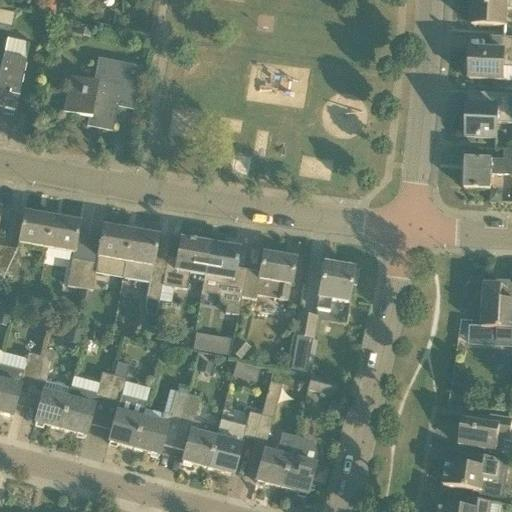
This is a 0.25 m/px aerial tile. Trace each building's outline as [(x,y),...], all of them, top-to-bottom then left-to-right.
[(511,0),(472,0),(472,26),(506,27),(506,10),(511,9),(511,0)] [(511,38),(490,38),(489,50),(471,50),(469,80),(504,82),(504,68),(511,68),(511,38)] [(24,62),(28,44),(7,39),(3,58),(2,57),(0,66),(0,65),(0,109),(15,113),(26,62),(24,62)] [(137,93),(141,68),(98,60),(94,83),(69,78),(62,114),(99,121),(97,130),(112,133),(121,90),(137,93)] [(511,124),(511,111),(511,96),(489,95),(489,108),(468,107),(466,139),(496,140),(497,124),(511,124)] [(511,176),(511,151),(504,151),(504,161),(465,159),(464,189),(490,191),(491,176),(511,176)] [(46,250),(52,218),(24,213),(18,245),(46,250)] [(72,255),(78,223),(52,218),(46,250),(72,255)] [(122,280),(130,232),(102,227),(96,265),(85,263),(80,290),(92,292),(95,275),(122,280)] [(165,261),(153,259),(157,237),(130,232),(122,280),(149,284),(145,308),(146,316),(155,317),(161,287),(162,287),(166,265),(167,259),(166,258),(165,261)] [(166,265),(162,287),(173,290),(185,292),(188,274),(205,277),(210,246),(194,243),(194,242),(189,241),(188,242),(181,241),(181,240),(180,240),(176,267),(166,265)] [(237,250),(210,246),(205,277),(221,280),(218,296),(218,297),(219,300),(220,304),(223,306),(226,307),(225,315),(237,317),(240,301),(241,301),(241,299),(245,278),(244,278),(234,276),(238,250),(237,249),(237,250)] [(12,278),(17,251),(5,249),(1,276),(12,278)] [(287,303),(294,260),(262,255),(259,274),(245,271),(244,278),(245,278),(241,299),(255,301),(255,297),(287,303)] [(80,290),(85,263),(71,261),(67,288),(80,290)] [(323,265),(317,299),(318,300),(316,311),(329,313),(331,301),(347,304),(350,287),(355,287),(358,273),(353,272),(353,270),(323,265)] [(511,282),(510,282),(510,292),(501,291),(502,286),(484,285),(482,330),(497,330),(497,343),(511,343),(511,282)] [(80,291),(78,304),(90,306),(92,293),(80,291)] [(0,313),(0,324),(8,326),(10,316),(0,313)] [(311,339),(315,318),(299,316),(295,337),(311,339)] [(85,330),(68,325),(64,341),(81,345),(85,330)] [(102,333),(89,331),(87,340),(100,343),(102,333)] [(240,340),(230,351),(240,360),(250,349),(240,340)] [(218,341),(216,358),(227,359),(229,343),(218,341)] [(69,390),(45,384),(47,374),(52,372),(54,365),(51,361),(53,354),(42,350),(39,358),(33,382),(30,395),(41,398),(34,425),(59,431),(71,389),(70,388),(69,390)] [(33,382),(39,358),(28,355),(23,373),(0,367),(0,415),(11,419),(22,379),(33,382)] [(213,365),(202,361),(198,372),(209,376),(213,365)] [(107,402),(113,377),(101,375),(96,395),(71,389),(59,431),(85,438),(95,399),(107,402)] [(133,451),(142,420),(141,419),(146,404),(121,398),(125,381),(113,377),(107,402),(118,405),(108,444),(133,451)] [(334,398),(337,385),(310,379),(307,391),(314,393),(334,398)] [(266,444),(281,387),(279,386),(270,384),(261,416),(255,441),(266,444)] [(174,449),(187,397),(175,393),(168,416),(163,415),(160,425),(142,420),(133,451),(159,458),(162,446),(174,449)] [(216,439),(215,439),(196,434),(199,425),(193,423),(199,400),(187,397),(174,449),(185,452),(181,464),(207,471),(216,439)] [(343,404),(331,401),(327,418),(339,421),(343,404)] [(255,441),(261,416),(250,414),(249,414),(245,428),(220,421),(215,439),(216,439),(207,471),(232,477),(240,446),(242,438),(255,441)] [(510,440),(511,426),(511,420),(491,416),(489,426),(462,421),(458,446),(496,452),(498,439),(510,440)] [(281,490),(295,439),(281,435),(276,455),(264,452),(255,483),(281,490)] [(306,497),(310,482),(314,467),(317,457),(315,453),(309,451),(311,443),(295,439),(281,490),(306,497)] [(495,481),(498,461),(476,457),(474,467),(447,462),(443,486),(481,493),(483,479),(495,481)] [(489,511),(491,503),(468,499),(467,509),(440,504),(438,511),(489,511)]
